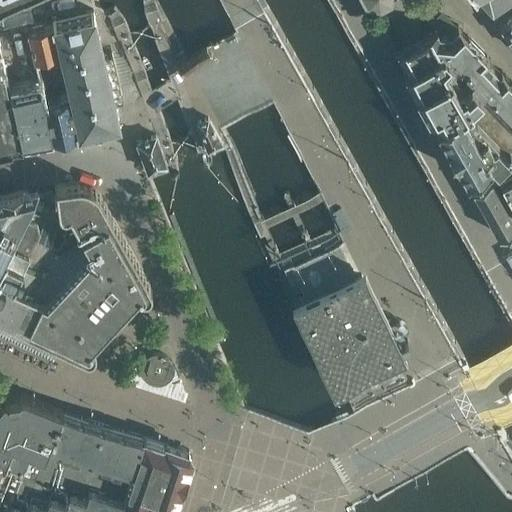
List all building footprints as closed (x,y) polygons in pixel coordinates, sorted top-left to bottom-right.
[(483,0),(492,9),(504,0),(483,0)] [(52,19),(70,95),(78,130),(81,130),(81,129),(116,121),(119,121),(111,86),(113,86),(112,79),(109,80),(106,64),(108,63),(107,57),(104,57),(94,13),(93,10),(90,11),(56,19),(56,18),(52,19)] [(511,81),(501,70),(494,77),(483,66),(486,63),(441,16),(426,30),(428,33),(397,50),(408,70),(405,72),(428,114),(434,111),(439,121),(467,107),(511,153),(497,168),(496,170),(511,199),(511,81)] [(511,40),(511,18),(502,26),(511,40)] [(27,25),(40,79),(45,101),(70,95),(52,19),(27,25)] [(0,40),(0,145),(22,140),(10,86),(0,40)] [(203,50),(181,62),(186,70),(207,55),(203,50)] [(40,79),(10,86),(22,140),(22,141),(53,135),(52,135),(45,101),(40,79)] [(70,95),(45,101),(52,135),(57,134),(60,134),(78,130),(70,95)] [(467,107),(439,121),(436,123),(466,177),(491,162),(497,168),(511,153),(467,107)] [(197,122),(209,149),(223,144),(212,116),(197,122)] [(137,142),(148,172),(167,164),(156,134),(137,142)] [(511,226),(511,213),(491,177),(473,188),(499,234),(511,226)] [(52,355),(58,343),(85,356),(87,356),(90,356),(92,355),(94,354),(95,352),(95,351),(95,349),(95,347),(95,346),(94,344),(93,344),(93,343),(92,343),(119,314),(138,293),(139,294),(139,295),(140,295),(142,296),(145,296),(148,295),(150,294),(151,292),(151,289),(151,287),(151,285),(126,242),(112,216),(99,193),(97,190),(95,188),(92,186),(89,184),(86,183),(83,183),(80,182),(77,182),(54,185),(55,187),(56,187),(58,208),(60,211),(63,213),(66,213),(70,212),(91,250),(83,258),(46,298),(14,283),(25,260),(6,251),(4,257),(0,263),(0,331),(29,346),(52,355)] [(0,263),(4,257),(6,251),(23,217),(38,188),(0,196),(0,263)] [(23,217),(6,251),(25,260),(36,237),(39,231),(37,223),(23,217)] [(36,237),(25,260),(14,283),(46,298),(83,258),(82,258),(36,237)] [(360,271),(292,303),(333,391),(402,360),(401,357),(361,273),(360,271)] [(153,352),(146,356),(143,368),(148,379),(159,383),(170,376),(173,364),(169,357),(162,352),(153,352)] [(0,402),(0,438),(23,447),(44,455),(60,410),(21,394),(5,396),(0,402)] [(38,479),(24,511),(118,511),(120,509),(132,471),(143,438),(144,436),(143,436),(110,426),(86,418),(62,410),(62,411),(60,410),(44,455),(35,478),(38,479)] [(144,435),(143,436),(144,436),(143,438),(166,445),(155,480),(151,491),(144,511),(166,507),(169,499),(177,502),(192,456),(189,450),(166,441),(165,442),(144,435)] [(0,463),(2,465),(23,473),(35,478),(44,455),(23,447),(0,438),(0,463)] [(132,471),(120,509),(129,511),(138,511),(139,510),(143,511),(144,511),(151,491),(155,480),(166,445),(143,438),(132,471)] [(0,463),(0,489),(14,495),(23,473),(2,465),(0,463)] [(24,511),(38,479),(35,478),(23,473),(14,495),(7,511),(24,511)] [(0,510),(3,511),(7,511),(14,495),(0,489),(0,510)]
